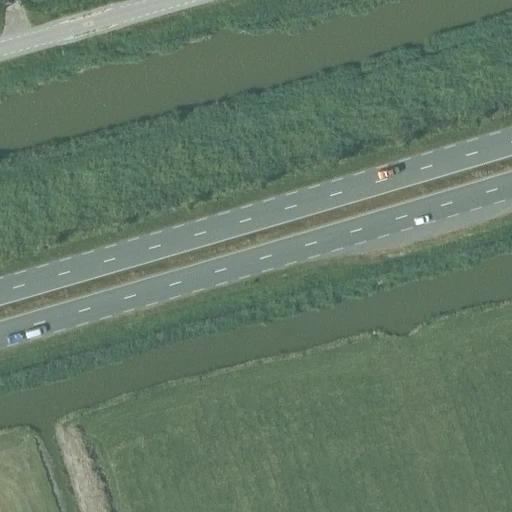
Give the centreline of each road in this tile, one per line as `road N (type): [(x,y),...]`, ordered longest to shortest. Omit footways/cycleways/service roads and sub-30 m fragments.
road 1 (primary): [(0,335),(511,185)]
road 2 (primary): [(511,142),(0,291)]
road 3 (unclassified): [(0,49),(175,0)]
